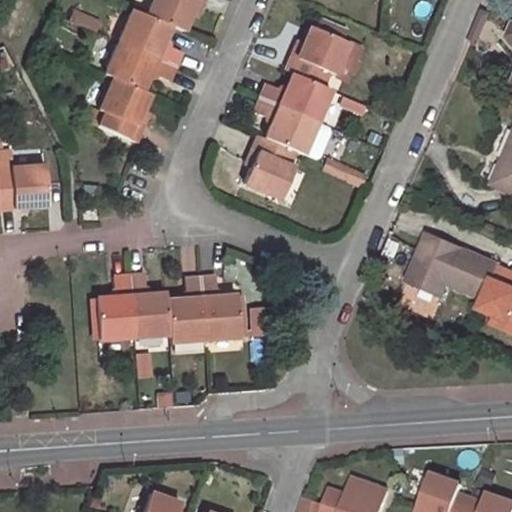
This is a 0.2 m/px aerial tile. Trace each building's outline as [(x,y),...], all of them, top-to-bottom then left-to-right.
[(150,0),(144,15),(169,26),(182,32),(189,15),(195,0),(202,3),(203,0),(150,0)] [(195,18),(202,3),(195,0),(189,15),(195,18)] [(116,41),(173,66),(180,52),(161,44),(169,26),(144,15),(129,9),(116,41)] [(318,19),(314,29),(340,40),(345,30),(318,19)] [(291,53),(283,70),(290,73),(321,86),(327,73),(333,75),(346,43),(340,40),(314,29),(307,27),(301,43),(296,55),(291,53)] [(116,41),(101,74),(110,78),(141,91),(148,73),(167,80),(173,66),(116,41)] [(296,41),(291,53),(296,55),(301,43),(296,41)] [(360,48),(346,43),(333,75),(346,80),(360,48)] [(258,98),(316,122),(329,90),(321,86),(290,73),(282,91),(264,84),(258,98)] [(141,91),(110,78),(96,110),(100,112),(94,126),(134,142),(140,126),(135,124),(141,111),(148,94),(141,91)] [(361,103),(341,94),(337,103),(358,111),(361,103)] [(270,120),(262,138),(293,151),(301,155),(316,122),(258,98),(252,112),(270,120)] [(100,112),(96,110),(92,108),(87,122),(94,126),(100,112)] [(135,124),(140,126),(146,113),(141,111),(135,124)] [(316,122),(301,155),(311,159),(326,126),(316,122)] [(262,138),(255,135),(248,150),(255,153),(249,168),(242,184),(278,199),(292,168),(286,165),(293,151),(262,138)] [(511,140),(506,154),(493,184),(511,191),(511,140)] [(255,153),(248,150),(242,165),(249,168),(255,153)] [(0,209),(24,208),(45,206),(42,165),(10,167),(8,151),(0,151),(0,209)] [(325,158),(322,163),(347,174),(350,169),(325,158)] [(347,174),(322,163),(320,170),(345,181),(347,174)] [(96,187),(81,185),(79,197),(95,199),(96,187)] [(511,286),(493,279),(499,266),(427,236),(416,260),(407,281),(441,296),(447,283),(484,300),(480,309),(495,316),(510,322),(511,317),(511,286)] [(511,271),(499,266),(493,279),(511,286),(511,271)] [(142,274),(127,275),(131,337),(167,335),(164,300),(164,293),(143,294),(142,274)] [(131,337),(127,275),(111,276),(112,297),(93,298),(96,339),(131,337)] [(213,276),(199,278),(203,339),(236,337),(236,335),(234,296),(215,297),(213,276)] [(167,335),(167,341),(203,339),(199,278),(182,278),(183,299),(164,300),(167,335)] [(254,333),(269,333),(267,304),(252,304),(254,333)] [(297,345),(308,321),(293,315),(282,338),(297,345)] [(511,332),(511,317),(510,322),(495,316),(491,324),(511,332)] [(156,393),(157,405),(169,404),(169,392),(156,393)] [(511,511),(511,502),(487,494),(484,503),(458,494),(461,485),(431,474),(418,511),(511,511)] [(323,506),(320,511),(379,511),(387,491),(351,479),(345,496),(328,490),(323,506)] [(174,511),(176,507),(147,497),(141,511),(174,511)] [(320,511),(323,506),(306,500),(302,511),(320,511)]
